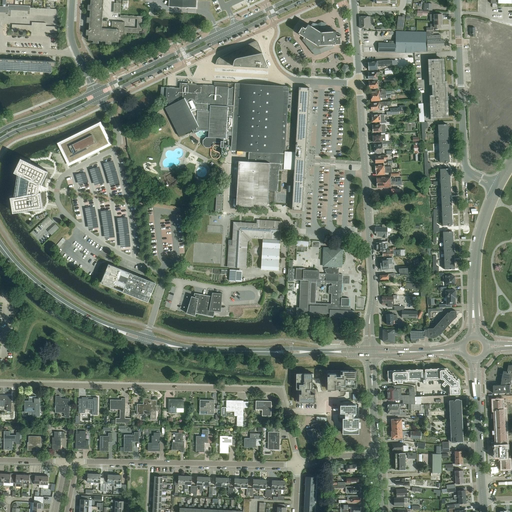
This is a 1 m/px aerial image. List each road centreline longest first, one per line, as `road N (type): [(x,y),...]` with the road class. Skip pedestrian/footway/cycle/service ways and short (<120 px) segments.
road 1 (residential): [(297,464),(281,391),(0,383)]
road 2 (secondary): [(246,352),(164,344),(108,327),(36,284),(0,244)]
road 3 (residential): [(369,349),(359,83)]
road 4 (tertiary): [(99,98),(303,1)]
road 5 (unclassified): [(297,464),(76,462)]
road 6 (tertiary): [(286,0),(96,90)]
road 7 (residential): [(464,170),(456,0)]
road 8 (unclassified): [(474,336),(475,257),(496,187)]
road 9 (secondary): [(246,352),(370,354)]
road 10 (secondary): [(369,349),(246,352)]
road 11 (tertiary): [(480,479),(474,359)]
